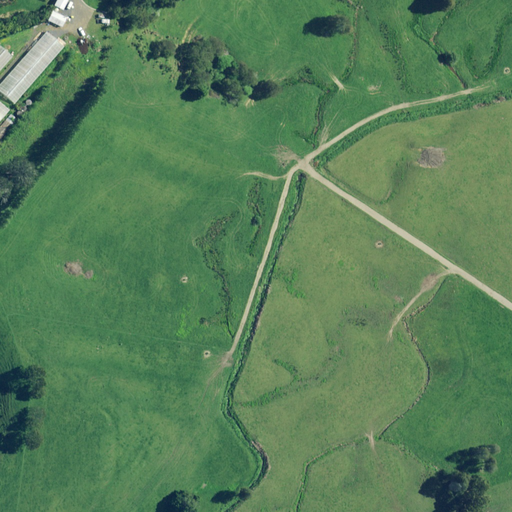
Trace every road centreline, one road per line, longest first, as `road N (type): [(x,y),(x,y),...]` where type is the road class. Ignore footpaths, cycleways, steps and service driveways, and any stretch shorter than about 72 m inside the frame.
road 1 (track): [(487,85),(376,111),(289,166),(227,351)]
road 2 (track): [(299,157),(313,177),(511,309)]
